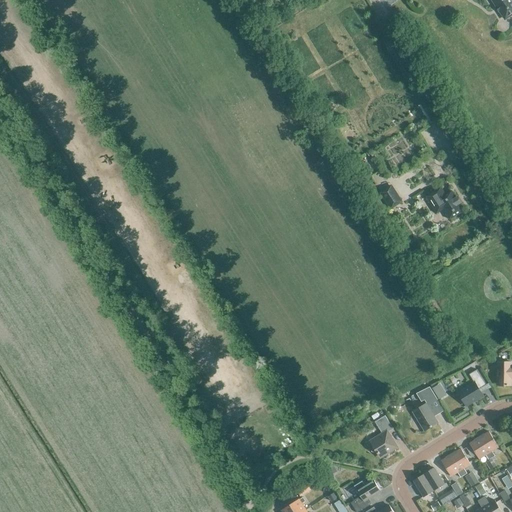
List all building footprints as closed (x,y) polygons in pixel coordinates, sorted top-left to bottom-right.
[(496,8),(498,11),(499,10),(505,19),(511,14),(511,0),(492,0),(497,7),(496,8)] [(390,208),(402,201),(392,186),(380,193),(390,208)] [(455,216),(464,210),(451,190),(445,194),(441,187),(426,196),(436,213),(443,209),(449,219),(451,218),(452,219),(456,217),(455,216)] [(499,385),(511,386),(511,379),(511,365),(511,362),(497,362),(497,377),(499,377),(499,385)] [(466,406),(483,395),(479,390),(486,385),(476,370),(469,374),(474,383),(458,393),(466,406)] [(447,395),(440,383),(432,388),(439,399),(447,395)] [(427,403),(413,412),(425,431),(438,423),(433,416),(436,414),(437,415),(444,411),(434,393),(429,387),(416,394),(421,401),(425,399),(427,403)] [(385,455),(397,447),(388,432),(393,429),(385,416),(375,422),(382,433),(375,438),(371,452),(385,455)] [(479,437),(492,458),(495,456),(492,451),(498,447),(489,431),(479,437)] [(492,458),(479,437),(469,443),(479,459),(485,455),(488,460),(492,458)] [(451,455),(464,475),(467,473),(464,468),(470,464),(461,449),(451,455)] [(464,475),(451,455),(441,461),(451,476),(457,472),(460,477),(464,475)] [(444,484),(434,468),(424,474),(434,490),(444,484)] [(471,486),(479,482),(472,471),(465,476),(471,486)] [(424,474),(413,481),(423,497),(434,490),(424,474)] [(507,476),(502,479),(505,484),(511,481),(507,476)] [(380,491),(374,480),(372,477),(363,482),(361,481),(355,485),(355,486),(357,491),(361,496),(357,498),(355,500),(351,502),(356,511),(358,511),(361,510),(372,504),(368,498),(380,491)] [(480,483),(475,486),(480,495),(485,492),(480,483)] [(300,497),(311,490),(307,484),(297,491),(300,497)] [(326,490),(329,495),(334,492),(331,487),(326,490)] [(338,497),(334,492),(329,495),(333,500),(338,497)] [(466,507),(471,504),(464,493),(459,497),(466,507)] [(485,496),(481,498),(489,511),(501,511),(494,500),(489,503),(485,496)] [(282,511),(302,511),(306,510),(302,504),(305,501),(303,497),(299,500),(299,499),(281,511),(282,511)] [(489,511),(481,498),(478,501),(482,507),(476,511),(489,511)]
